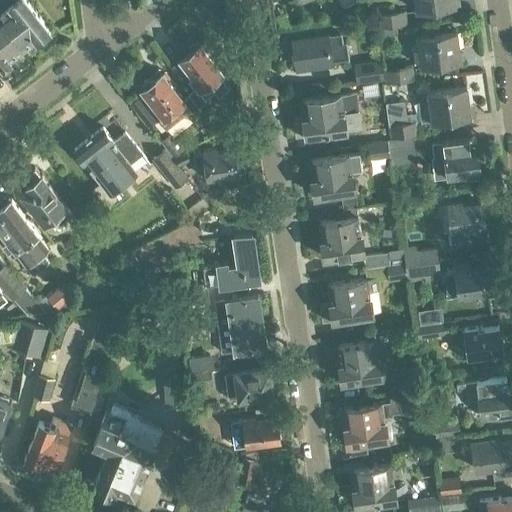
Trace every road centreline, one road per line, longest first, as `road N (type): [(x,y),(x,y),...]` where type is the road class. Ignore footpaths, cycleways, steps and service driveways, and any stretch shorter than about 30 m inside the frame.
road 1 (residential): [(316,511),(248,0)]
road 2 (residential): [(511,128),(493,0)]
road 3 (residential): [(0,133),(97,56)]
